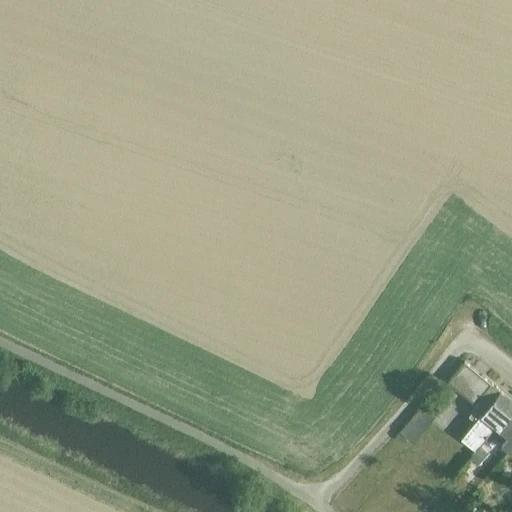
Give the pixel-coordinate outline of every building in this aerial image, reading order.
[(511,401),(465,361),(448,381),(477,406),(469,415),(475,421),(461,438),(475,450),(482,441),(490,432),(496,425),(495,424),(501,418),(506,421),(511,413),(511,401)] [(412,442),(438,412),(426,401),(400,431),(405,436),(412,442)] [(511,413),(506,421),(501,418),(495,424),(496,425),(490,432),(493,435),(511,450),(511,413)] [(400,431),(395,436),(401,441),(405,436),(400,431)] [(490,432),(482,441),(490,447),(495,442),(490,438),(493,435),(490,432)] [(480,448),(469,460),(477,466),(488,454),(480,448)]
